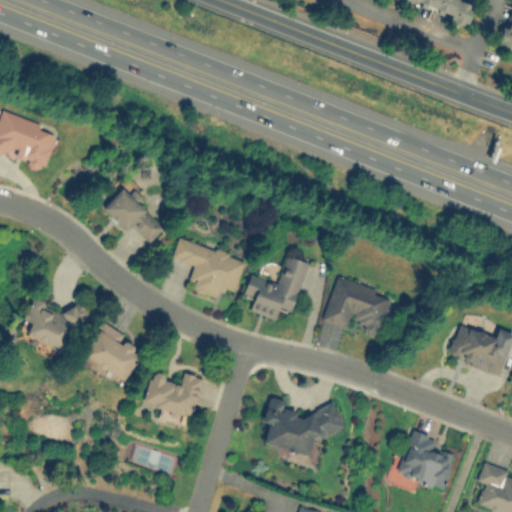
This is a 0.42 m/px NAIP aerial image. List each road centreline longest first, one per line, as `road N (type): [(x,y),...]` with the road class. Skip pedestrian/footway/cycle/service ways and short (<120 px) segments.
road 1 (residential): [(0,197),(55,220),(127,284),(182,318),(511,429)]
road 2 (motorway): [(0,13),(511,215)]
road 3 (motorway): [(511,179),(50,0)]
road 4 (tertiary): [(226,0),(511,110)]
road 5 (residential): [(247,345),(198,511)]
road 6 (residential): [(180,511),(81,488),(62,489),(29,511)]
road 7 (residential): [(480,45),(363,0)]
